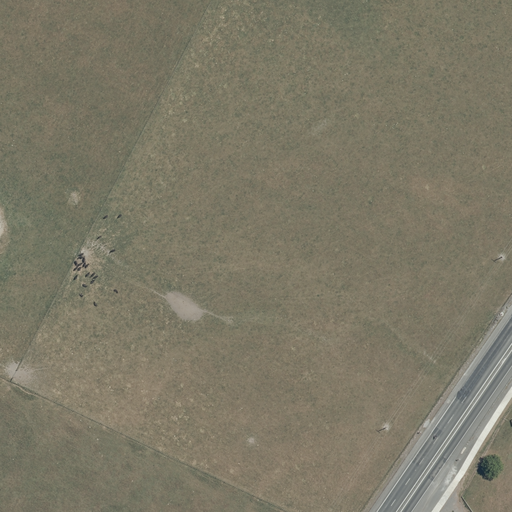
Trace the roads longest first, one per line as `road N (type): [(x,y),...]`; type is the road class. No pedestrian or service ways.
road 1 (trunk): [(387,511),(511,331)]
road 2 (trunk): [(511,364),(409,511)]
